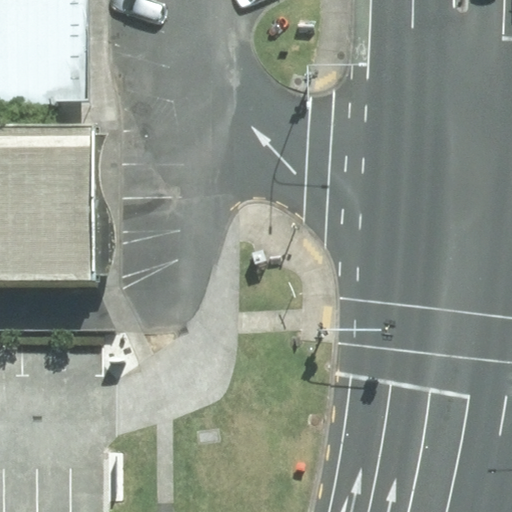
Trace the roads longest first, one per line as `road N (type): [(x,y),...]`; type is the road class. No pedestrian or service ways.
road 1 (primary): [(415,511),(475,196)]
road 2 (primary): [(475,196),(473,0)]
